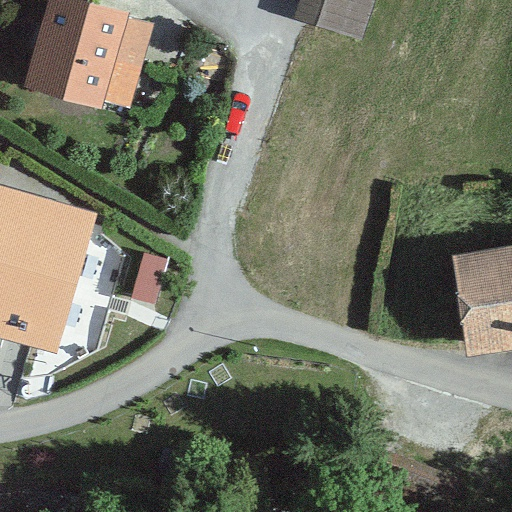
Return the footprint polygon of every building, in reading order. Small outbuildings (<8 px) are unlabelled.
[(146,16),(85,0),(49,0),(27,82),(121,108),(146,16)] [(366,0),(297,0),(292,18),(357,36),(366,0)] [(90,213),(0,188),(0,333),(52,348),(90,213)] [(511,237),(510,238),(511,252),(456,259),(467,355),(511,349),(511,237)] [(164,263),(141,256),(129,296),(152,303),(164,263)] [(450,511),(460,487),(381,459),(367,500),(402,511),(450,511)]
